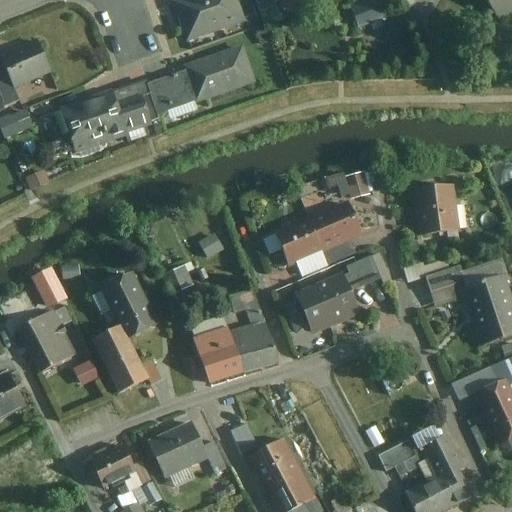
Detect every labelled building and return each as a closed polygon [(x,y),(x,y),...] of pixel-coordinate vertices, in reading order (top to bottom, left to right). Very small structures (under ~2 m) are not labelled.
[(237,0),(181,0),(172,4),(186,43),(246,22),(237,0)] [(255,0),(260,12),(278,6),(275,0),(255,0)] [(382,0),(365,0),(349,7),(359,29),(390,16),(382,0)] [(511,0),(482,0),(499,25),(511,17),(511,0)] [(245,47),(184,68),(196,103),(257,82),(245,47)] [(0,115),(60,86),(44,55),(6,73),(0,60),(0,115)] [(117,96),(61,115),(75,154),(154,127),(146,106),(123,114),(117,96)] [(68,163),(26,180),(30,190),(72,173),(68,163)] [(368,171),(345,178),(353,203),(376,195),(368,171)] [(458,186),(413,191),(419,238),(463,232),(458,186)] [(290,267),(298,263),(324,253),(366,236),(353,203),(276,234),(290,267)] [(217,232),(201,241),(209,258),(226,249),(217,232)] [(324,253),(298,263),(304,276),(329,267),(324,253)] [(349,280),(300,299),(314,335),(365,315),(356,292),(384,281),(375,257),(345,269),(349,280)] [(51,269),(32,279),(50,311),(68,300),(51,269)] [(460,269),(425,277),(429,295),(464,287),(460,269)] [(122,327),(92,342),(120,397),(149,382),(129,343),(162,326),(134,273),(103,289),(122,327)] [(511,284),(509,274),(464,287),(480,344),(511,335),(511,284)] [(50,311),(16,329),(41,375),(74,358),(50,311)] [(266,320),(196,341),(210,387),(280,366),(266,320)] [(511,361),(455,385),(463,403),(477,397),(499,450),(511,444),(511,388),(511,386),(511,385),(511,361)] [(90,362),(73,370),(81,387),(98,379),(90,362)] [(10,373),(0,378),(0,423),(28,409),(10,373)] [(194,425),(150,446),(165,478),(210,458),(194,425)] [(439,482),(407,497),(414,511),(447,511),(477,497),(447,436),(422,449),(439,482)] [(286,437),(248,458),(277,511),(295,511),(320,498),(286,437)] [(411,441),(380,456),(388,473),(419,457),(411,441)] [(127,452),(92,468),(104,493),(138,476),(127,452)] [(174,487),(193,478),(189,470),(170,479),(174,487)] [(152,483),(137,490),(147,510),(162,502),(152,483)]
